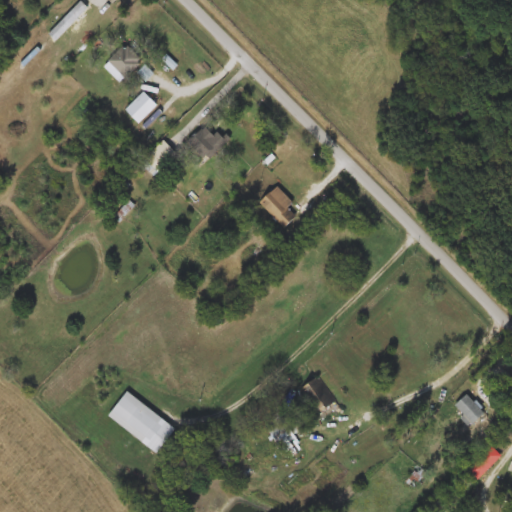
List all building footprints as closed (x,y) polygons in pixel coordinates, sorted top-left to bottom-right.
[(120,83),(103,67),(126,44),(142,60),(120,83)] [(124,109),(144,90),(158,105),(138,124),(124,109)] [(225,142),(207,161),(187,143),(206,124),(225,142)] [(152,177),(139,165),(162,139),(175,151),(152,177)] [(284,212),(293,221),(283,230),(259,203),(277,186),(293,204),(284,212)] [(299,390),(313,381),(331,407),(317,417),(299,390)] [(108,416),(126,391),(176,428),(157,453),(108,416)] [(452,407),(466,394),(484,412),(470,426),(452,407)] [(304,431),(280,450),(263,427),(279,414),(287,425),(295,419),(304,431)] [(477,479),(466,467),(488,445),(500,456),(477,479)]
